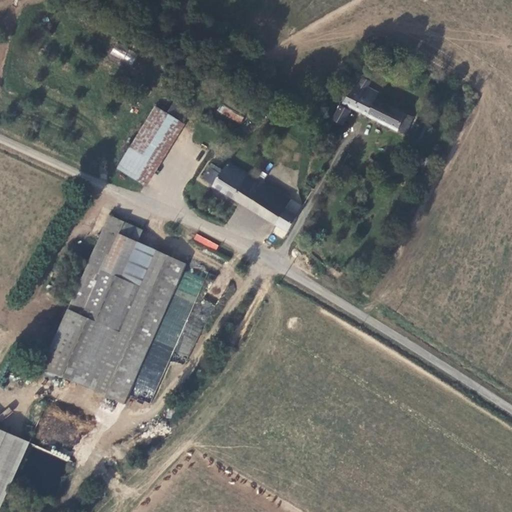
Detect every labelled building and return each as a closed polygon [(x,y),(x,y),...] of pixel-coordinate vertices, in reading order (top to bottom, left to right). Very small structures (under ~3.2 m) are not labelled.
[(130,68),(138,53),(115,42),(108,56),(130,68)] [(406,138),(415,119),(376,100),(379,93),(368,88),(371,82),(363,77),(343,105),(406,138)] [(237,123),(243,111),(224,100),(217,112),(237,123)] [(167,114),(155,107),(116,170),(147,189),(186,126),(184,125),(191,113),(174,103),(167,114)] [(351,112),(340,106),(332,122),(343,128),(351,112)] [(248,114),(248,115),(248,117),(250,118),(251,118),(253,119),(254,118),(256,117),(257,116),(257,115),(257,113),(257,112),(256,110),(254,109),(253,109),(251,109),(250,110),(249,111),(248,112),(248,114)] [(427,129),(414,124),(409,136),(422,142),(427,129)] [(424,173),(429,163),(424,160),(419,170),(424,173)] [(211,189),(288,234),(297,218),(285,211),(292,199),(229,162),(223,171),(211,164),(202,180),(213,186),(211,189)] [(144,228),(109,213),(68,307),(83,314),(119,231),(139,239),(144,228)] [(95,390),(158,248),(139,239),(119,231),(83,314),(68,307),(41,367),(95,390)] [(195,234),(193,240),(216,250),(218,244),(195,234)] [(189,262),(158,248),(95,390),(126,404),(189,262)] [(0,509),(31,441),(0,427),(0,509)]
